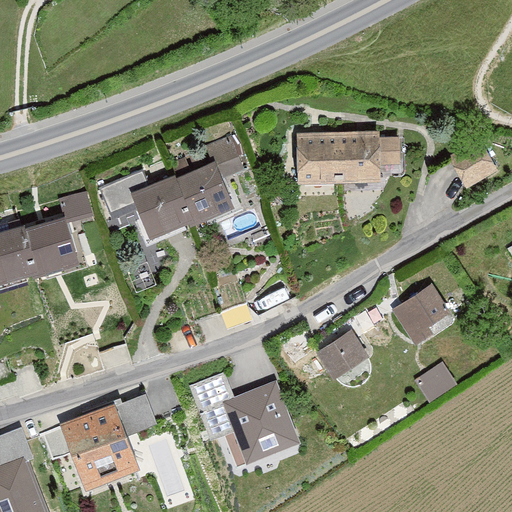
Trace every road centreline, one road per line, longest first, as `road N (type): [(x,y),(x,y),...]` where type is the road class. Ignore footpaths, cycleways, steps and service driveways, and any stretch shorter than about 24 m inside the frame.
road 1 (unclassified): [(0,416),(277,327),(511,192)]
road 2 (secondary): [(390,0),(247,69),(0,159)]
